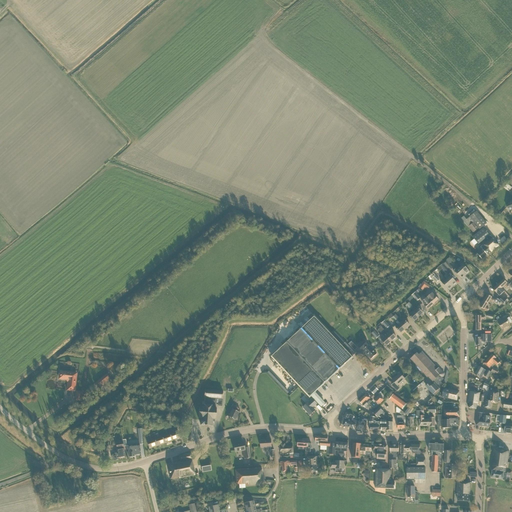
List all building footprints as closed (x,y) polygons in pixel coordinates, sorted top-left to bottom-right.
[(486,224),(477,212),(464,222),(468,227),(473,233),(474,232),(478,229),(479,228),(479,229),(486,224)] [(487,237),(488,239),(481,245),(482,246),(480,248),(482,250),(477,254),(482,259),(491,251),(492,252),(499,246),(492,237),(489,235),(483,228),(480,231),(476,234),(472,237),(478,244),(487,237)] [(444,264),(450,271),(453,268),(447,262),(444,264)] [(470,272),(461,262),(460,264),(462,267),(459,269),(466,276),(470,272)] [(447,274),(450,271),(444,264),(440,267),(447,274)] [(461,279),(466,276),(459,269),(457,271),(455,268),(453,270),(461,279)] [(449,278),(447,280),(453,287),(457,283),(449,274),(447,275),(449,278)] [(449,291),(453,287),(447,280),(444,282),(442,279),(440,281),(449,291)] [(503,280),(498,284),(502,288),(505,285),(507,288),(509,286),(507,284),(507,283),(503,280)] [(502,288),(498,284),(493,289),(499,296),(504,291),(502,288)] [(417,301),(420,298),(415,292),(412,295),(417,301)] [(430,301),(433,305),(438,300),(435,296),(432,293),(430,295),(427,298),(430,301)] [(487,295),(483,301),(488,304),(490,300),(493,302),(494,299),(492,298),(492,297),(487,295)] [(433,305),(430,301),(427,298),(422,302),(428,309),(433,305)] [(486,307),(488,304),(483,301),(480,307),(484,310),(484,309),(487,311),(488,309),(486,307)] [(418,308),(414,312),(419,317),(423,313),(418,308)] [(419,317),(414,312),(412,313),(409,316),(414,321),(419,317)] [(395,315),(394,316),(405,329),(410,325),(405,320),(402,322),(400,319),(399,319),(395,315)] [(401,333),(405,329),(394,316),(392,318),(399,325),(396,328),(401,333)] [(310,397),(353,357),(352,357),(355,354),(345,342),(345,343),(342,346),(336,339),(314,317),(272,357),(310,397)] [(510,323),(506,318),(502,321),(500,319),(496,321),(502,330),(510,325),(510,323)] [(382,323),(387,329),(390,326),(385,320),(382,323)] [(388,334),(386,336),(391,342),(396,337),(391,332),(388,334)] [(385,337),(381,340),(387,346),(391,342),(386,336),(385,334),(383,336),(385,337)] [(482,338),(476,338),(476,345),(481,345),(481,340),(487,340),(487,337),(489,337),(489,334),(484,334),(484,337),(482,337),(482,338)] [(339,336),(336,339),(342,346),(345,343),(339,336)] [(349,344),(351,346),(355,351),(357,348),(351,341),(349,344)] [(377,354),(365,342),(359,347),(362,351),(363,350),(366,353),(366,354),(367,355),(368,356),(371,359),(372,359),(373,358),(374,358),(374,357),(377,354)] [(422,352),(419,355),(417,353),(411,359),(432,382),(430,383),(426,386),(433,394),(444,385),(441,382),(444,379),(442,378),(444,375),(444,373),(439,367),(437,369),(422,352)] [(496,359),(492,354),(484,363),(489,368),(494,363),(497,365),(500,362),(496,359)] [(479,367),(475,375),(482,378),(484,374),(485,375),(484,376),(487,378),(491,372),(488,370),(487,371),(479,367)] [(67,390),(74,391),(77,374),(70,373),(69,372),(67,372),(66,372),(60,372),(59,379),(67,380),(68,381),(67,390)] [(398,386),(405,379),(400,373),(392,380),(395,384),(393,386),(397,391),(400,388),(398,386)] [(94,384),(99,390),(111,380),(106,374),(94,384)] [(442,397),(457,401),(459,392),(450,389),(450,390),(444,389),(442,397)] [(204,425),(212,426),(212,421),(214,422),(215,420),(216,408),(215,408),(215,404),(218,404),(218,406),(219,407),(222,407),(223,392),(204,390),(204,398),(205,398),(204,407),(202,407),(199,407),(198,418),(199,418),(199,421),(201,421),(201,422),(201,425),(204,425)] [(489,400),(486,399),(485,407),(491,408),(491,403),(497,404),(499,392),(490,390),(489,400)] [(480,393),(469,391),(468,402),(469,402),(469,408),(476,409),(477,404),(479,404),(480,393)] [(365,394),(359,401),(366,408),(371,402),(369,400),(370,399),(365,394)] [(404,410),(408,405),(393,394),(389,399),(404,410)] [(374,400),(379,405),(384,400),(379,395),(374,400)] [(303,407),(310,415),(315,410),(313,408),(314,406),(318,410),(320,408),(317,404),(313,399),(303,407)] [(503,408),(511,409),(511,400),(505,400),(503,408)] [(233,409),(233,408),(238,410),(239,407),(233,404),(229,412),(230,413),(228,416),(235,420),(239,412),(233,409)] [(405,414),(408,416),(414,409),(409,406),(405,411),(403,413),(405,414)] [(444,417),(447,417),(459,417),(460,409),(452,409),(452,406),(448,406),(448,407),(444,407),(444,417)] [(379,407),(376,410),(373,413),(378,417),(381,414),(384,411),(379,407)] [(419,426),(429,426),(428,417),(424,417),(424,416),(424,413),(422,413),(422,411),(417,411),(417,416),(419,416),(419,426)] [(343,417),(343,418),(340,424),(354,429),(356,424),(357,421),(353,420),(354,416),(346,412),(343,417)] [(476,425),(490,427),(491,417),(484,416),(485,413),(478,413),(476,425)] [(459,417),(447,417),(447,419),(442,419),(442,415),(438,415),(438,426),(442,426),(442,428),(452,428),(452,426),(458,426),(458,420),(459,420),(459,417)] [(356,429),(365,431),(367,420),(358,418),(356,429)] [(381,425),(381,430),(392,430),(392,422),(387,422),(387,420),(381,420),(381,424),(386,425),(381,425)] [(374,422),(373,422),(373,423),(373,424),(369,424),(369,430),(380,430),(380,426),(380,422),(374,422)] [(177,430),(169,433),(172,441),(180,438),(177,430)] [(165,444),(172,441),(169,433),(162,436),(165,444)] [(157,446),(165,444),(162,436),(154,438),(157,446)] [(330,446),(330,444),(330,442),(328,442),(328,437),(316,436),(315,443),(320,443),(320,446),(327,446),(330,446)] [(149,449),(157,446),(154,438),(146,441),(149,449)] [(272,447),(271,439),(267,440),(260,441),(261,448),(272,447)] [(304,440),(298,440),(297,447),(306,447),(306,451),(311,451),(311,445),(308,445),(308,440),(304,440)] [(113,455),(112,455),(113,460),(126,458),(124,447),(123,447),(122,442),(116,443),(117,448),(116,449),(116,453),(113,454),(113,455)] [(330,446),(330,452),(330,455),(335,455),(336,451),(338,451),(338,455),(340,455),(341,456),(342,443),(336,442),(336,444),(330,444),(330,446)] [(233,445),(235,452),(242,451),(244,459),(250,458),(248,447),(244,448),(243,443),(233,445)] [(360,458),(360,456),(361,451),(361,444),(353,443),(352,458),(360,458)] [(432,456),(432,472),(437,472),(438,460),(438,456),(437,456),(437,452),(438,452),(438,443),(429,443),(429,452),(432,452),(432,456)] [(281,446),(280,446),(280,452),(289,451),(290,457),(294,456),(293,446),(285,446),(285,444),(281,444),(281,446)] [(361,444),(361,451),(360,456),(365,457),(365,455),(370,456),(370,455),(371,455),(371,452),(371,445),(361,444)] [(411,444),(411,446),(411,451),(413,451),(413,454),(416,454),(417,455),(420,455),(420,454),(421,451),(420,451),(420,445),(411,444)] [(141,455),(139,445),(126,446),(127,450),(128,449),(129,457),(134,457),(134,455),(141,455)] [(387,446),(374,445),(373,452),(377,453),(377,457),(377,459),(382,459),(386,460),(387,446)] [(397,452),(399,452),(399,446),(390,446),(390,452),(392,452),(392,455),(393,455),(393,457),(397,458),(397,455),(396,455),(397,452)] [(411,451),(411,446),(401,446),(401,456),(399,456),(399,460),(403,461),(404,454),(406,454),(408,455),(408,452),(411,452),(411,451)] [(491,469),(492,470),(491,471),(492,471),(491,478),(502,479),(503,480),(505,480),(506,480),(506,474),(503,473),(505,473),(506,466),(507,466),(509,451),(493,449),(491,469)] [(195,475),(190,453),(179,455),(180,461),(174,463),(174,464),(168,465),(170,479),(179,477),(179,478),(195,475)] [(307,466),(308,472),(317,472),(317,465),(318,465),(318,457),(307,458),(307,461),(306,461),(306,466),(307,466)] [(282,466),(283,472),(288,472),(288,466),(289,466),(289,461),(281,462),(281,466),(282,466)] [(335,473),(340,473),(344,473),(344,461),(336,461),(335,473)] [(446,468),(446,472),(449,472),(449,474),(455,474),(456,465),(449,464),(449,468),(446,468)] [(235,469),(237,485),(245,484),(245,485),(263,484),(261,468),(235,469)] [(407,468),(407,479),(425,479),(425,468),(407,468)] [(376,470),(376,472),(375,488),(395,488),(395,483),(390,482),(391,471),(376,470)] [(471,483),(457,482),(456,494),(458,494),(458,501),(469,501),(469,495),(471,495),(471,483)] [(418,501),(418,494),(415,494),(415,486),(408,486),(408,497),(414,497),(414,501),(418,501)] [(215,511),(219,511),(218,505),(214,506),(213,502),(206,503),(207,508),(208,507),(209,511),(215,511)]
